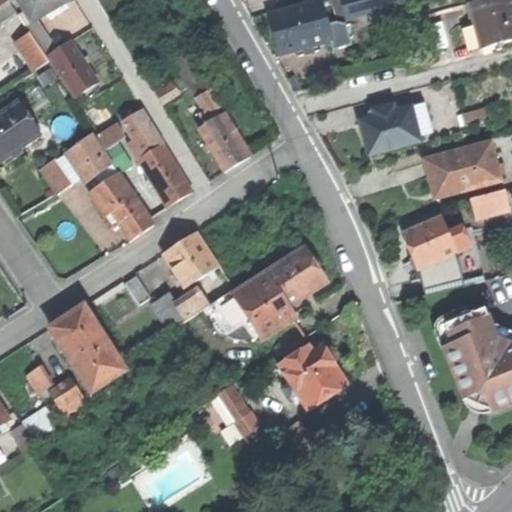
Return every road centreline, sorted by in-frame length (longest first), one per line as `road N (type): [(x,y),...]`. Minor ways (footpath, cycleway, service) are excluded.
road 1 (residential): [(303,146),(453,511)]
road 2 (residential): [(54,306),(303,146)]
road 3 (track): [(287,117),(511,55)]
road 4 (residential): [(221,0),(303,146)]
